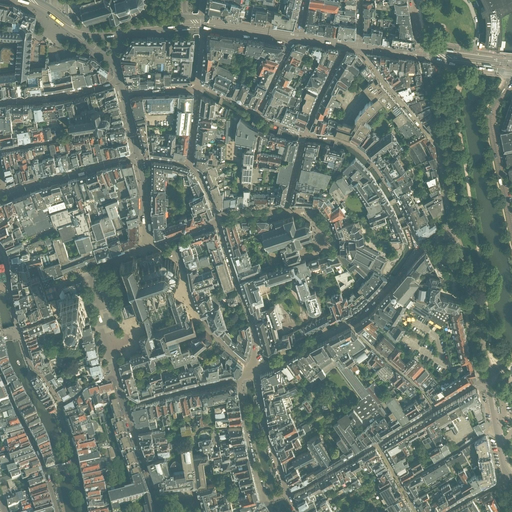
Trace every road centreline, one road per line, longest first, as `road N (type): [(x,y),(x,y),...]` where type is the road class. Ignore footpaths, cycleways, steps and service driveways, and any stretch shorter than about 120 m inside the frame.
road 1 (residential): [(446,232),(438,145),(360,45)]
road 2 (residential): [(418,252),(364,314),(252,368)]
road 3 (residential): [(418,252),(397,199),(366,156),(337,138),(305,133)]
road 4 (residential): [(115,374),(82,274),(146,247)]
road 5 (residential): [(0,170),(5,194),(138,156)]
road 6 (residential): [(168,239),(201,322),(252,368)]
road 7 (residential): [(360,45),(511,71)]
road 8 (unclassified): [(19,327),(29,359),(62,405),(115,374)]
road 9 (residential): [(490,367),(461,251),(446,232)]
road 10 (residential): [(130,125),(0,149)]
road 11 (residential): [(286,493),(252,368)]
road 12 (residential): [(377,444),(486,376)]
road 13 (residential): [(240,377),(265,501)]
road 14 (unclassified): [(119,80),(0,101)]
road 15 (unclassified): [(84,511),(75,463),(45,473),(56,511)]
